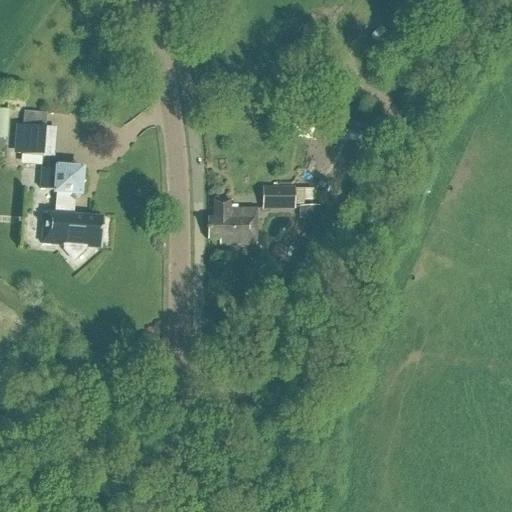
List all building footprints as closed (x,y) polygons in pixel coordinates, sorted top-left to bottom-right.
[(22,128),(20,156),(47,158),(49,130),(22,128)] [(304,161),(301,171),(309,173),(312,163),(304,161)] [(73,262),(84,252),(84,249),(101,251),(103,220),(73,218),(74,195),(78,196),(80,173),(57,171),(57,172),(41,171),(39,191),(55,193),(54,217),(43,216),(41,246),(64,248),(63,251),(73,262)] [(294,190),(261,192),(262,212),(294,211),(294,190)] [(256,247),(257,212),(228,211),(228,203),(212,203),(211,221),(205,221),(205,242),(218,243),(218,247),(256,247)]
